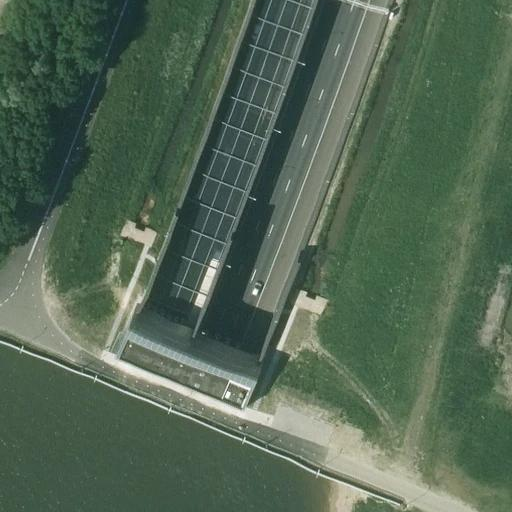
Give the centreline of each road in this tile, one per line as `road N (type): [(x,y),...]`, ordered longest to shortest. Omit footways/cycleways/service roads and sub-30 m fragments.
road 1 (unclassified): [(449,511),(72,352),(42,325),(28,256),(117,0)]
road 2 (motorway): [(281,0),(83,511)]
road 3 (motorway): [(161,511),(354,0)]
